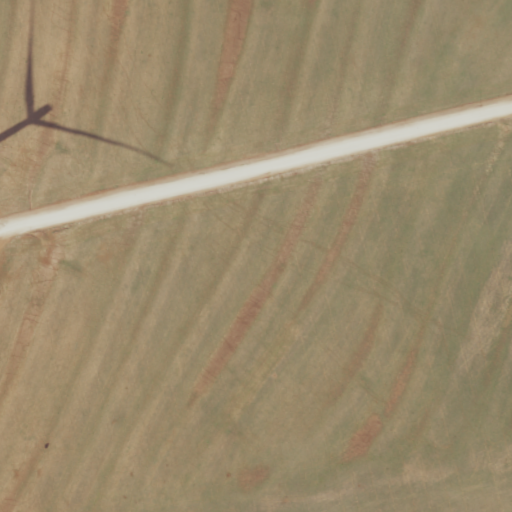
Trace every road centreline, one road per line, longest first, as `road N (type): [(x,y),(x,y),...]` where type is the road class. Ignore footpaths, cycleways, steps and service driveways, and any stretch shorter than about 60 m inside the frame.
road 1 (residential): [(511,106),(0,232)]
road 2 (residential): [(128,0),(0,463)]
road 3 (residential): [(350,511),(511,480)]
